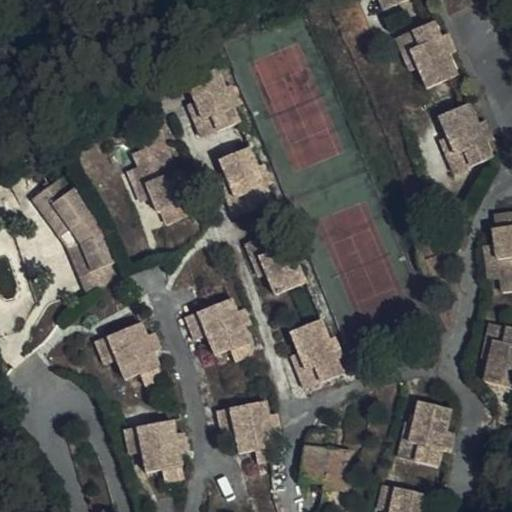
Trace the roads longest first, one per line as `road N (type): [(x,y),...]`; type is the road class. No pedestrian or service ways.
road 1 (residential): [(449,365),(315,403),(292,427),(294,511)]
road 2 (residential): [(123,511),(97,427),(81,406),(60,405),(46,415),(77,511)]
